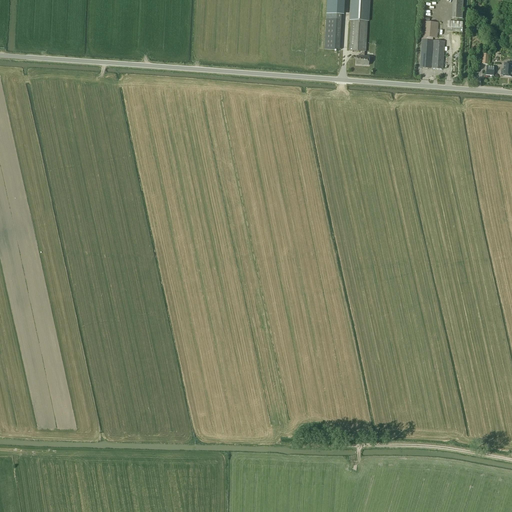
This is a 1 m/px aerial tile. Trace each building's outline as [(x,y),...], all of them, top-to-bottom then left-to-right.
[(342,0),(327,0),(324,50),(339,50),(342,0)] [(360,57),(357,56),(356,65),(368,65),(369,57),(364,57),(365,52),(366,52),(369,0),(352,0),(349,51),(360,52),(360,57)] [(462,19),(463,0),(452,0),(452,18),(462,19)] [(447,32),(462,33),(463,22),(448,21),(447,32)] [(431,69),(433,40),(433,38),(437,38),(438,23),(423,22),(422,40),(419,68),(431,69)] [(443,69),(445,42),(434,41),(432,69),(443,69)] [(511,60),(510,64),(505,63),(504,71),(501,71),(501,75),(504,75),(503,77),(511,77),(511,60)] [(494,67),(487,66),(486,75),(493,76),(494,67)]
